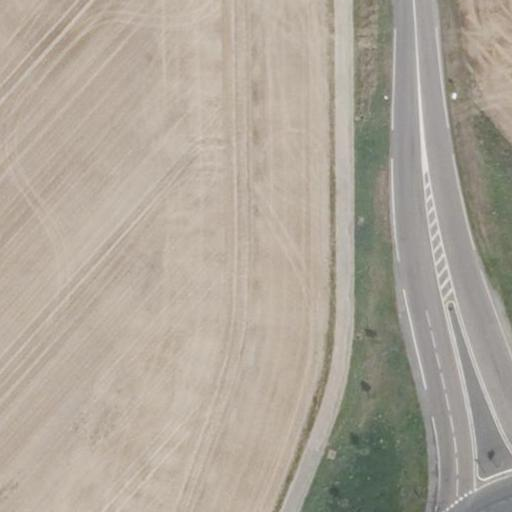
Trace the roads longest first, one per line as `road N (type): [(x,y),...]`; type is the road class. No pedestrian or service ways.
road 1 (track): [(345,0),(347,294),(339,366),(291,511)]
road 2 (primary): [(413,0),(414,218),(456,452),(454,511)]
road 3 (primary): [(511,406),(446,200),(415,0)]
